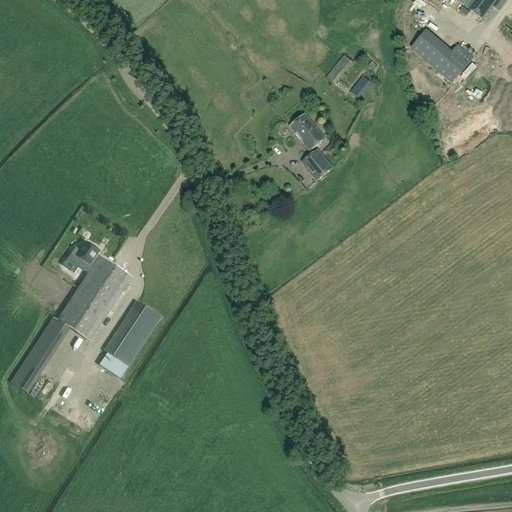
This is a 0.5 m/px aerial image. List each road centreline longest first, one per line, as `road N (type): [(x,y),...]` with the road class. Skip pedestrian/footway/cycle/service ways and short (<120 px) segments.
road 1 (unclassified): [(350,503),(323,476),(277,393),(178,138),(98,33),(59,0)]
road 2 (unclassified): [(350,503),(511,469)]
